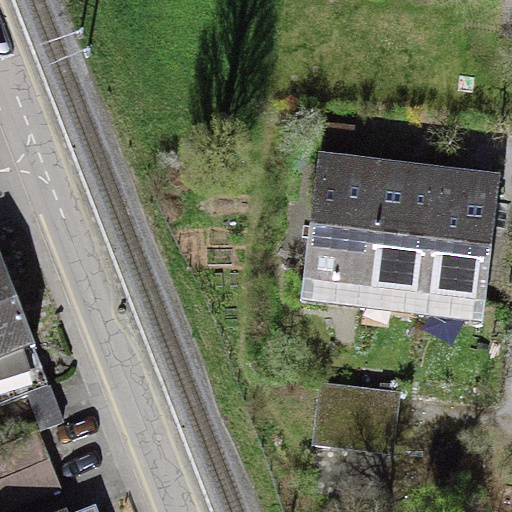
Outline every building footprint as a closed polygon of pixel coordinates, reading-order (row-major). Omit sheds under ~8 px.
[(412,188),(381,184),(354,181),(318,177),(306,278),(368,285),(423,292),(484,300),(496,199),(474,196),(437,191),(412,188)] [(0,404),(28,393),(52,385),(0,261),(0,404)] [(52,385),(28,393),(39,431),(65,421),(52,385)] [(402,402),(326,392),(319,447),(394,457),(402,402)] [(45,444),(39,431),(0,446),(0,507),(1,510),(62,487),(57,473),(45,444)]
